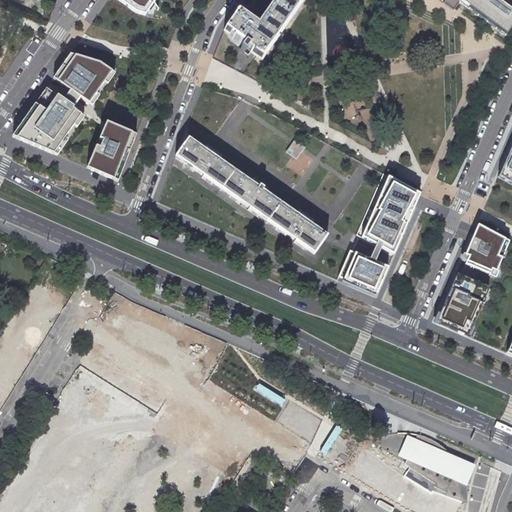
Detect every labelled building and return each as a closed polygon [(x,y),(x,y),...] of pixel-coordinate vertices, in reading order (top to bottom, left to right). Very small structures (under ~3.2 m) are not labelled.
[(117,0),(135,12),(145,17),(156,0),(117,0)] [(308,0),(278,0),(259,27),(240,13),(227,31),(266,59),(308,0)] [(505,36),(511,26),(511,12),(495,0),(445,0),(443,3),(453,11),(460,0),(470,7),(468,9),(505,36)] [(98,66),(68,57),(54,78),(77,93),(93,99),(102,85),(97,68),(98,66)] [(110,74),(98,66),(97,68),(102,85),(110,74)] [(77,93),(54,78),(51,81),(68,93),(62,103),(72,110),(79,100),(87,106),(93,99),(77,93)] [(62,103),(44,91),(11,138),(52,156),(79,118),(71,112),(72,110),(62,103)] [(122,132),(105,125),(98,141),(101,143),(98,150),(95,149),(91,157),(95,158),(89,172),(117,184),(133,140),(122,132)] [(255,185),(219,160),(220,158),(214,154),(215,153),(211,150),(209,152),(189,138),(177,155),(175,157),(196,172),(198,170),(206,176),(204,178),(214,185),(218,186),(219,185),(224,189),(225,189),(230,193),(230,194),(232,198),(260,218),(264,219),(264,218),(270,222),(276,226),(275,227),(277,230),(287,237),(289,235),(297,241),(295,243),(305,251),(309,252),(310,251),(316,255),(329,237),(328,237),(327,238),(310,225),(311,224),(301,217),(300,218),(265,192),(265,191),(255,184),(255,185)] [(511,144),(498,177),(511,184),(511,144)] [(89,172),(95,158),(91,157),(85,171),(89,172)] [(420,193),(391,178),(366,239),(391,253),(393,249),(396,251),(402,236),(420,193)] [(467,265),(494,276),(509,242),(478,225),(467,249),(468,249),(464,257),(469,260),(467,265)] [(388,268),(350,251),(338,280),(375,296),(388,268)] [(460,332),(468,335),(474,320),(475,321),(490,288),(462,277),(460,283),(455,280),(452,288),(451,288),(444,304),(445,304),(437,322),(451,328),(451,329),(459,333),(460,332)] [(99,511),(146,428),(237,477),(252,451),(94,364),(87,376),(80,372),(63,401),(116,430),(70,511),(99,511)] [(466,484),(474,462),(404,436),(396,458),(466,484)] [(361,450),(346,477),(410,511),(457,511),(462,504),(361,450)] [(0,508),(0,511),(49,511),(56,500),(17,478),(0,508)]
